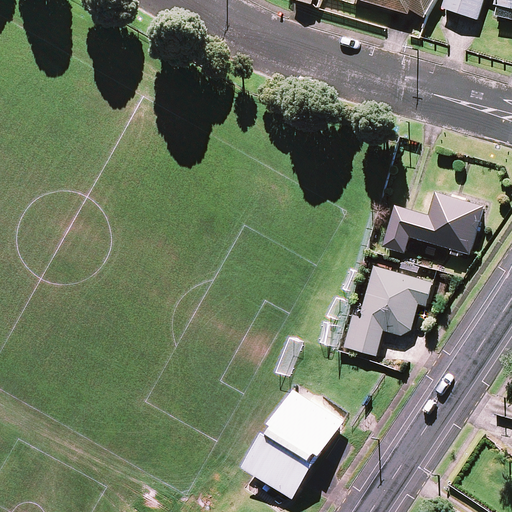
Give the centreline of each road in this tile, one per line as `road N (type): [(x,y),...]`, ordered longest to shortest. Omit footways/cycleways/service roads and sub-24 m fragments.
road 1 (residential): [(197,0),(295,43),(511,114)]
road 2 (secondary): [(370,511),(511,302)]
